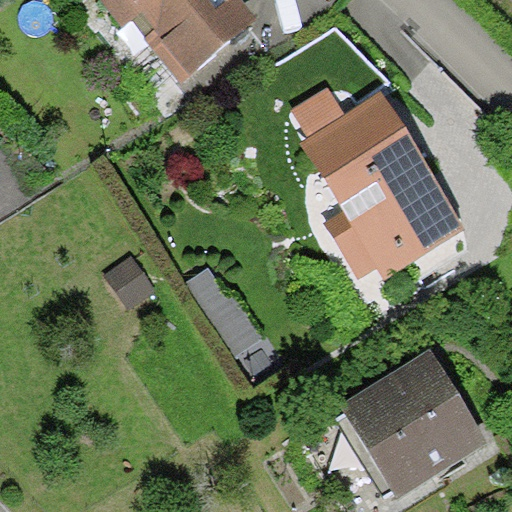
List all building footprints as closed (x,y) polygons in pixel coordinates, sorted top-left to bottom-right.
[(238,0),(100,0),(121,24),(127,18),(186,85),(258,23),(238,0)] [(312,137),(304,143),(348,212),(327,225),(361,280),(378,270),(385,281),(467,229),(383,95),(347,117),(329,89),(295,110),(312,137)] [(135,252),(104,273),(129,310),(160,289),(135,252)] [(212,267),(188,284),(237,355),(262,338),(212,267)] [(432,349),(333,408),(392,507),(492,447),(432,349)]
